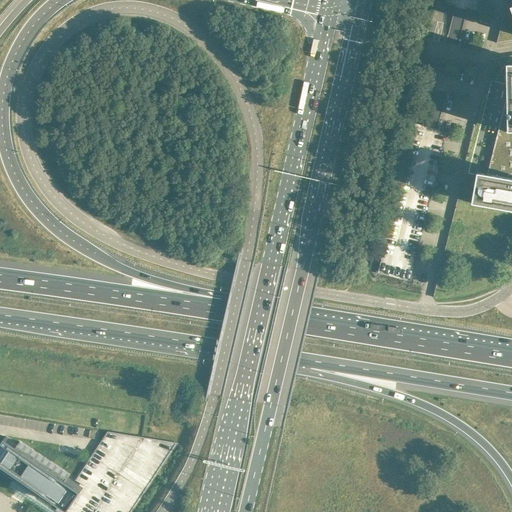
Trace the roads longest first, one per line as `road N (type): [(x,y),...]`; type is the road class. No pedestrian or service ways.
road 1 (unclassified): [(161,511),(194,456),(214,394),(254,217),(254,128),(221,58),(168,17),(107,10),(56,39),(28,85),(22,128),(38,174),(70,212),(122,245),(232,281),(388,303)]
road 2 (secondary): [(246,511),(363,9)]
road 3 (secondary): [(324,12),(212,511)]
road 4 (motorway): [(234,310),(87,250),(57,229),(14,175),(2,136),(4,85),(22,41),(59,0)]
road 5 (motorway): [(0,316),(309,360)]
road 6 (motorway): [(511,356),(234,310)]
road 7 (motorway): [(309,360),(451,419),(511,478)]
road 8 (motorway): [(234,310),(0,279)]
road 9 (motorway): [(309,360),(511,392)]
road 10 (unknown): [(74,511),(118,446),(131,442),(143,443),(148,463),(111,511)]
road 11 (residential): [(388,303),(475,309),(511,286)]
